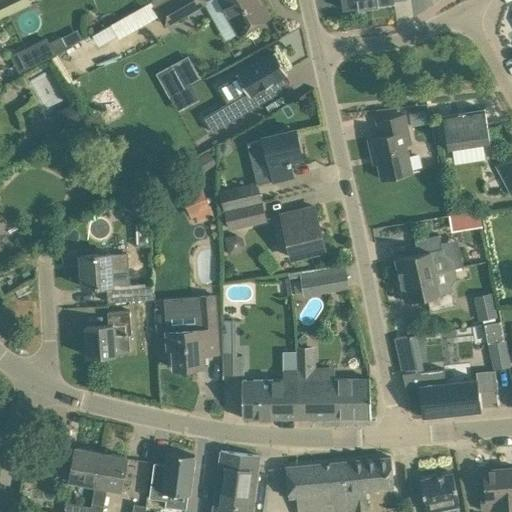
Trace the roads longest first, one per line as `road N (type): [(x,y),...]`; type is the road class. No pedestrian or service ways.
road 1 (residential): [(398,437),(318,52)]
road 2 (tertiary): [(37,381),(152,418),(276,436),(398,437)]
road 3 (residential): [(318,52),(395,43),(463,9)]
road 4 (unclassified): [(3,511),(37,381)]
